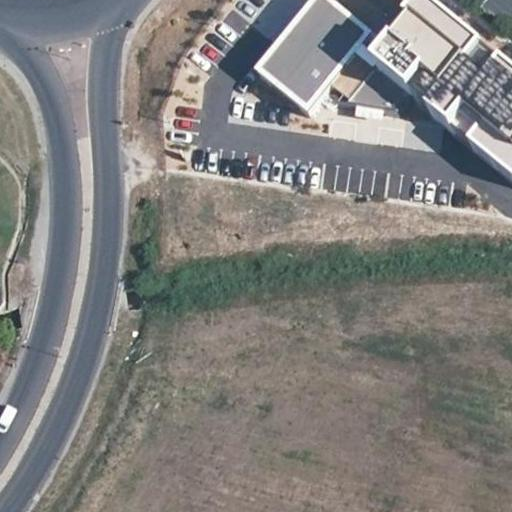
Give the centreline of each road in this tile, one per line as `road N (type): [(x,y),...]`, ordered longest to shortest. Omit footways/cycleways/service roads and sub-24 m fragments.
road 1 (tertiary): [(4,511),(65,408),(95,330),(111,241),(109,46),(126,0)]
road 2 (tertiary): [(0,23),(46,75),(69,182),(54,323),(28,402),(0,451)]
